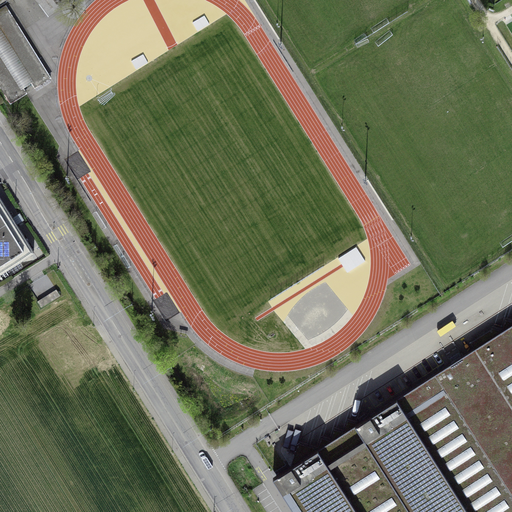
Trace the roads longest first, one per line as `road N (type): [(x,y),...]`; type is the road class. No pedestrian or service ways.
road 1 (tertiary): [(231,511),(0,144)]
road 2 (unknown): [(102,331),(38,362),(66,435)]
